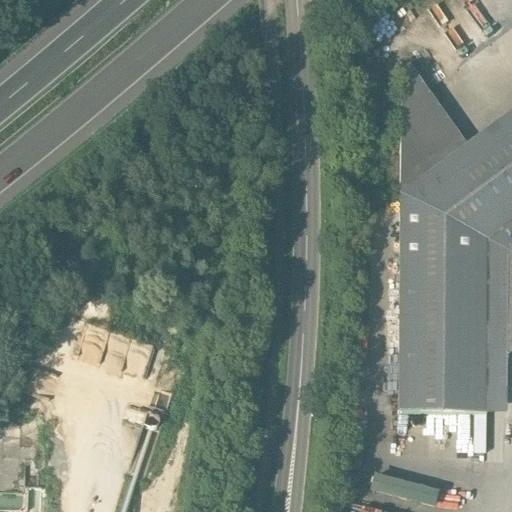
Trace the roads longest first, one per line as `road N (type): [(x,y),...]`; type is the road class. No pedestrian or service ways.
road 1 (tertiary): [(295,0),(304,322),(286,511)]
road 2 (motorway): [(0,168),(199,0)]
road 3 (motorway): [(110,0),(0,92)]
